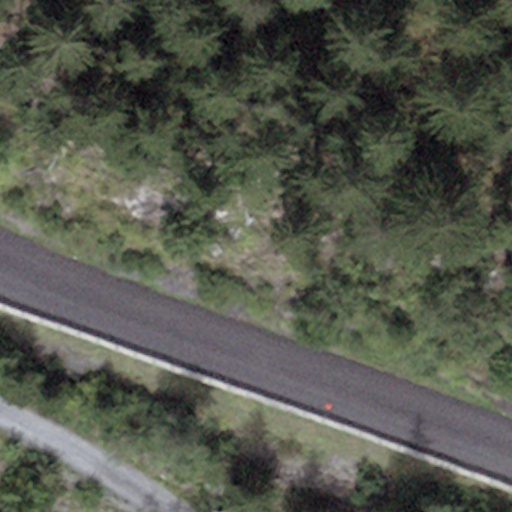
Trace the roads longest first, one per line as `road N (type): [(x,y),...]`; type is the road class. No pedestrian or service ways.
road 1 (secondary): [(0,267),(511,458)]
road 2 (track): [(157,511),(0,417)]
